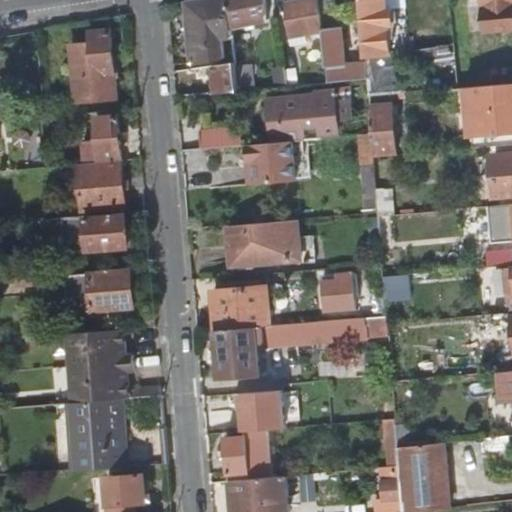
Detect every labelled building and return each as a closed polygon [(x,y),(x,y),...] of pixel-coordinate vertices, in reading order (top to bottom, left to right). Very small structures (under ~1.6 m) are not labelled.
[(230,0),(206,0),(191,3),(197,66),(229,63),(226,41),(235,40),(234,29),(230,0)] [(269,21),(266,0),(230,0),(234,29),(269,21)] [(316,41),(328,38),(328,36),(321,0),(303,0),(288,3),(296,37),(315,33),(316,41)] [(328,38),(331,81),(370,77),(369,61),(347,64),(345,29),(339,30),(338,25),(342,25),(337,0),(321,0),(328,36),(328,38)] [(390,51),(386,0),(364,0),(365,14),(366,23),(368,53),(390,51)] [(511,28),(511,0),(485,0),(488,31),(511,28)] [(72,48),(75,79),(82,78),(85,102),(118,99),(112,32),(93,34),(94,46),(72,48)] [(219,93),(241,90),(238,67),(217,69),(219,93)] [(82,78),(75,79),(76,103),(85,102),(82,78)] [(511,99),(511,81),(506,82),(484,83),(486,101),(511,99)] [(323,134),(342,131),(340,117),(353,116),(351,98),(338,100),(337,89),(319,91),(320,102),(306,103),(305,95),(275,98),(277,121),(274,121),(276,141),(281,140),(306,138),(304,125),(322,123),(323,134)] [(371,92),(374,131),(376,155),(398,153),(393,90),(371,92)] [(97,119),(96,114),(80,116),(82,132),(98,130),(100,140),(84,142),(87,162),(123,158),(119,117),(97,119)] [(43,119),(45,147),(56,145),(53,118),(47,119),(43,119)] [(202,132),(203,148),(234,145),(233,129),(202,132)] [(374,131),(362,132),(368,212),(381,211),(381,210),(379,189),(376,155),(374,131)] [(234,145),(203,148),(206,180),(248,175),(246,154),(266,152),(267,167),(283,165),(281,140),(276,141),(234,145)] [(511,193),(511,153),(496,155),(500,194),(511,193)] [(123,165),(80,168),(84,212),(127,209),(123,165)] [(381,214),(390,213),(392,213),(390,188),(379,189),(381,210),(381,211),(381,214)] [(511,203),(491,205),(494,242),(511,240),(511,203)] [(386,275),(395,274),(390,213),(381,214),(384,261),(386,275)] [(88,219),(87,216),(67,218),(70,254),(90,252),(88,219)] [(128,216),(88,219),(90,252),(131,249),(128,216)] [(302,218),(231,224),(235,265),(306,259),(302,218)] [(491,266),(511,263),(511,249),(490,251),(491,266)] [(40,270),(14,272),(16,287),(41,285),(40,270)] [(136,309),(133,271),(46,278),(48,301),(87,298),(88,313),(136,309)] [(354,272),(324,275),(327,309),(358,307),(354,272)] [(219,330),(274,325),(270,286),(216,291),(219,330)] [(388,336),(386,315),(274,325),(219,330),(224,378),(264,375),(260,332),(267,332),(268,347),(388,336)] [(121,400),(163,397),(162,387),(138,389),(138,392),(131,393),(130,380),(123,381),(123,372),(129,371),(136,371),(135,356),(128,356),(126,331),(69,334),(72,368),(76,404),(121,400)] [(289,419),(304,418),(302,390),(244,392),(246,428),(289,426),(289,419)] [(70,404),(73,438),(76,474),(127,470),(124,432),(118,432),(117,418),(123,417),(121,400),(76,404),(70,404)] [(412,424),(397,426),(399,447),(431,444),(430,432),(413,434),(412,424)] [(269,430),(247,432),(248,438),(227,440),(231,481),(273,477),(269,430)] [(76,474),(73,438),(59,439),(62,475),(76,474)] [(404,511),(452,506),(447,442),(431,444),(399,447),(400,464),(404,511)] [(382,499),(383,511),(400,511),(404,511),(400,464),(382,466),(384,481),(388,480),(390,498),(382,499)] [(108,479),(110,511),(138,511),(138,509),(148,508),(146,476),(108,479)] [(287,485),(286,476),(273,477),(231,481),(234,511),(276,511),(274,486),(287,485)]
